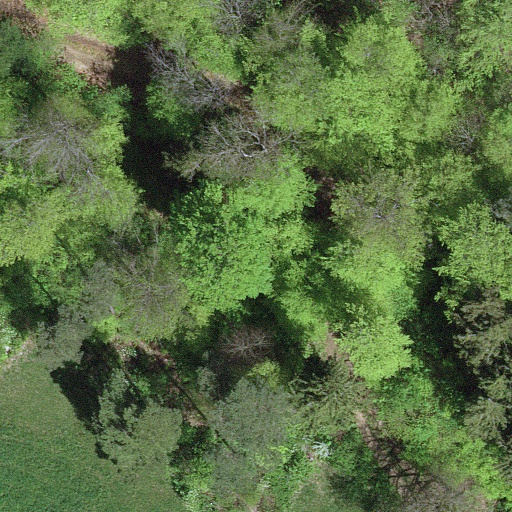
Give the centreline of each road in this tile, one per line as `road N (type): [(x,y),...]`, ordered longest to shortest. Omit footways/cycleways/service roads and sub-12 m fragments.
road 1 (track): [(0,10),(311,126),(463,178),(511,186)]
road 2 (track): [(311,126),(339,235),(346,348),(406,511)]
road 3 (track): [(299,0),(511,97)]
